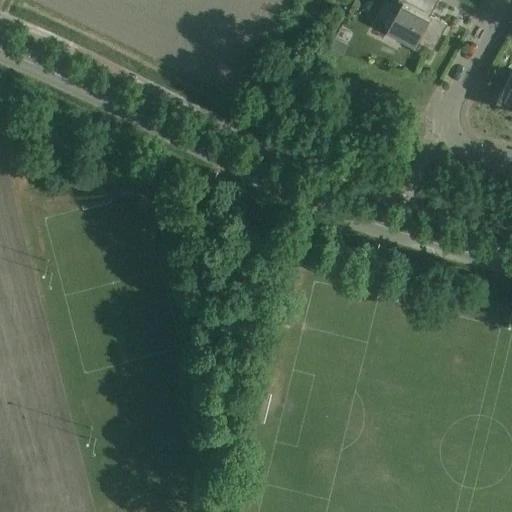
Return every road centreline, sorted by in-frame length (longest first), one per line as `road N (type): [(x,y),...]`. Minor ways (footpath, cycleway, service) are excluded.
road 1 (tertiary): [(511,269),(455,257),(318,204),(0,50)]
road 2 (residential): [(511,153),(466,141),(445,121),(509,0)]
